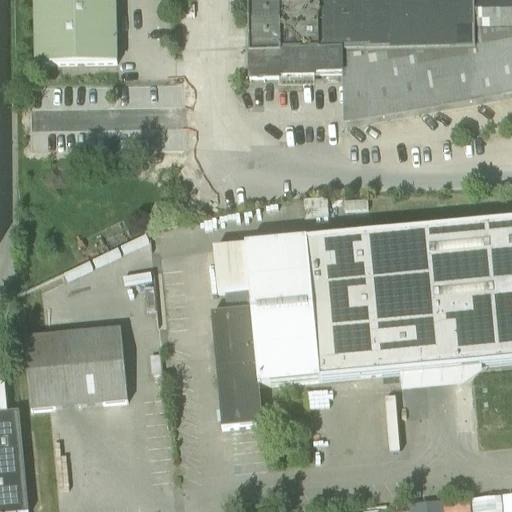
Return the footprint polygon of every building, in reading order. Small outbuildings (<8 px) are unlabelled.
[(34,0),(36,69),(118,67),(116,0),(34,0)] [(511,0),(248,0),(250,85),(280,84),(280,81),(315,81),(315,78),(343,77),(342,59),(367,58),(369,126),(511,100),(511,0)] [(344,130),(369,126),(367,58),(342,59),(343,77),(344,130)] [(511,226),(308,245),(321,385),(400,378),(483,370),(511,367),(511,226)] [(308,245),(247,251),(251,295),(252,314),(260,391),(321,385),(308,245)] [(219,298),(251,295),(247,251),(214,254),(219,298)] [(263,429),(260,391),(252,314),(212,318),(223,433),(263,429)] [(25,343),(32,416),(128,407),(121,334),(25,343)] [(483,370),(400,378),(402,398),(462,393),(483,377),(483,370)] [(0,511),(28,511),(20,416),(8,418),(0,418),(0,511)] [(511,511),(511,499),(502,501),(503,511),(511,511)] [(503,511),(502,501),(472,504),(472,511),(503,511)] [(471,511),(471,503),(443,506),(443,511),(471,511)]
